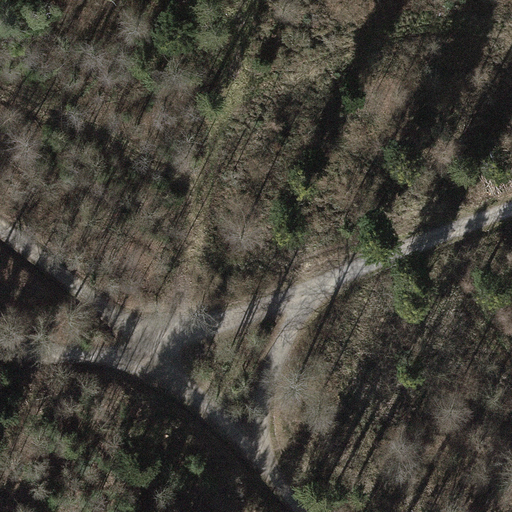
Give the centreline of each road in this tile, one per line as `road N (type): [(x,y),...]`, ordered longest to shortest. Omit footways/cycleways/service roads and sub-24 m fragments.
road 1 (track): [(511,207),(154,345)]
road 2 (track): [(300,511),(154,345)]
road 3 (track): [(268,474),(263,398),(312,289)]
road 4 (track): [(154,345),(0,229)]
road 5 (track): [(154,345),(103,355),(0,349)]
